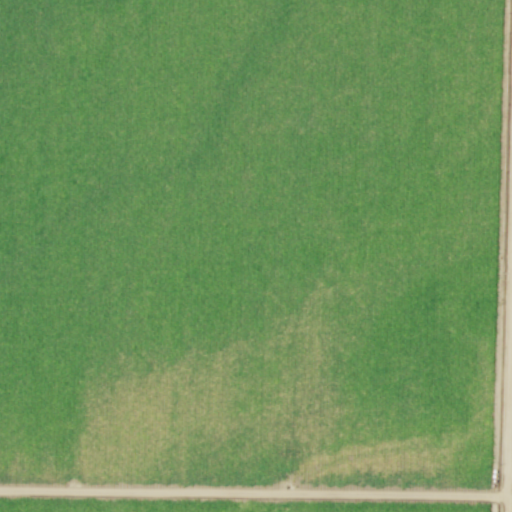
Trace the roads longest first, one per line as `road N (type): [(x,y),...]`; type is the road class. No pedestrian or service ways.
road 1 (track): [(0,488),(505,497)]
road 2 (track): [(492,496),(505,0)]
road 3 (track): [(511,234),(504,511)]
